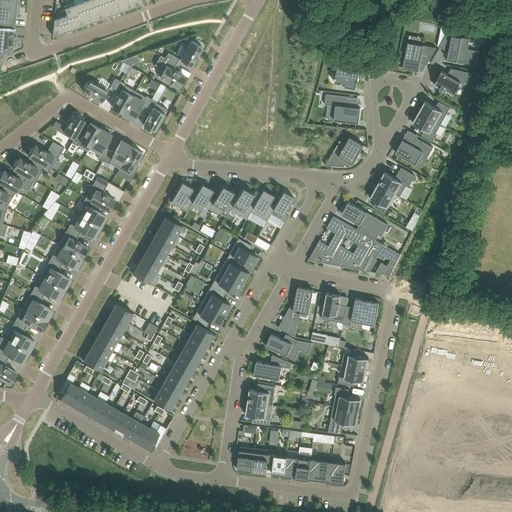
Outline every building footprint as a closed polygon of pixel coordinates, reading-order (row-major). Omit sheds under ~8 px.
[(95,0),(87,0),(85,1),(92,21),(102,18),(95,0)] [(105,0),(95,0),(102,18),(111,15),(105,0)] [(105,0),(111,15),(121,11),(116,0),(105,0)] [(127,0),(116,0),(121,11),(130,8),(127,0)] [(85,1),(75,4),(82,25),(92,21),(85,1)] [(0,3),(0,22),(15,24),(16,13),(19,13),(20,5),(0,3)] [(74,3),(64,6),(67,15),(72,29),(82,25),(75,4),(74,3)] [(54,29),(53,35),(72,29),(67,15),(55,20),(54,20),(54,29)] [(443,25),(439,46),(440,46),(443,39),(450,27),(451,26),(443,25)] [(0,27),(0,52),(5,50),(12,47),(16,46),(16,41),(13,41),(14,29),(0,27)] [(447,59),(477,65),(480,51),(468,49),(470,39),(453,35),(455,28),(450,27),(443,39),(440,46),(439,46),(449,52),(447,59)] [(181,60),(192,66),(203,46),(201,45),(195,41),(194,41),(192,40),(181,60)] [(436,47),(408,42),(403,67),(419,70),(420,63),(427,65),(436,47)] [(5,50),(0,52),(0,56),(0,57),(1,57),(7,55),(6,54),(14,51),(12,47),(5,50)] [(168,52),(165,58),(176,64),(179,58),(168,52)] [(161,55),(155,65),(162,69),(158,75),(163,78),(163,79),(170,83),(171,82),(179,87),(180,85),(181,86),(185,79),(185,78),(186,76),(173,69),(176,64),(165,58),(161,55)] [(122,61),(121,61),(123,62),(129,65),(131,66),(133,63),(131,57),(122,61)] [(334,78),(335,78),(335,82),(345,84),(345,86),(356,88),(359,71),(338,66),(336,77),(335,76),(334,78)] [(440,72),(437,76),(438,77),(437,79),(439,80),(436,85),(453,95),(461,82),(464,84),(471,72),(451,68),(448,74),(442,70),(441,72),(440,72)] [(115,78),(109,88),(114,91),(120,81),(115,78)] [(84,88),(83,90),(102,101),(109,90),(89,79),(88,81),(87,81),(83,88),(84,88)] [(119,94),(112,107),(124,113),(136,91),(125,85),(126,84),(120,81),(114,91),(119,94)] [(160,83),(156,91),(161,94),(166,86),(160,83)] [(136,91),(124,113),(133,119),(140,106),(146,109),(152,99),(146,95),(146,97),(136,91)] [(340,120),(359,122),(361,107),(359,107),(349,106),(350,96),(326,93),(325,104),(336,105),(334,119),(340,120)] [(151,112),(143,125),(145,126),(145,127),(152,131),(152,130),(154,131),(159,123),(160,123),(164,115),(163,115),(167,109),(156,103),(157,102),(152,99),(146,109),(151,112)] [(439,101),(436,107),(425,101),(419,111),(441,124),(450,107),(439,101)] [(419,111),(413,122),(425,129),(422,135),(433,141),(437,135),(435,134),(441,124),(419,111)] [(74,113),(63,133),(73,139),(78,131),(85,119),(83,118),(84,117),(77,113),(76,114),(74,113)] [(73,139),(72,142),(77,145),(78,145),(88,151),(89,149),(101,129),(90,122),(83,134),(78,131),(73,139)] [(101,129),(89,149),(99,154),(98,157),(104,161),(110,150),(104,146),(111,134),(101,129)] [(339,155),(333,152),(326,164),(344,166),(347,161),(353,164),(361,150),(355,147),(358,141),(350,137),(339,155)] [(413,145),(403,139),(395,152),(416,164),(423,152),(429,155),(433,147),(416,138),(413,145)] [(110,150),(104,161),(108,163),(109,163),(120,169),(133,147),(121,140),(114,152),(110,150)] [(53,141),(50,146),(61,153),(64,147),(53,141)] [(29,153),(28,155),(34,159),(45,165),(52,169),(61,153),(50,146),(47,152),(34,144),(33,146),(32,146),(28,153),(29,153)] [(133,147),(120,169),(130,174),(142,153),(133,147)] [(14,166),(12,168),(19,171),(34,180),(36,181),(45,165),(34,159),(31,164),(19,157),(18,159),(17,158),(13,165),(14,166)] [(73,161),(69,168),(75,171),(79,164),(73,161)] [(385,171),(378,183),(396,194),(400,196),(406,185),(409,186),(415,175),(401,167),(395,178),(385,171)] [(0,181),(5,185),(16,191),(18,192),(22,186),(29,190),(34,180),(19,171),(16,176),(3,169),(2,171),(1,171),(0,172),(0,181)] [(98,176),(94,181),(106,188),(109,182),(98,176)] [(94,181),(85,197),(96,204),(109,211),(110,209),(111,209),(115,202),(114,202),(115,200),(103,193),(106,188),(94,181)] [(170,202),(187,211),(191,204),(194,199),(189,197),(194,188),(182,181),(170,202)] [(191,204),(201,210),(198,215),(205,218),(210,208),(214,201),(209,198),(214,190),(203,183),(194,199),(191,204)] [(396,194),(378,183),(370,197),(377,201),(373,206),(385,213),(396,194)] [(0,203),(7,207),(16,191),(5,185),(2,190),(0,188),(0,203)] [(214,201),(210,208),(226,217),(231,210),(234,203),(229,200),(234,191),(223,185),(215,199),(214,201)] [(234,203),(231,210),(247,219),(251,212),(254,205),(249,202),(254,193),(243,187),(234,203)] [(254,205),(251,212),(267,221),(271,214),(275,207),(269,204),(274,195),(263,189),(255,203),(254,205)] [(275,207),(271,214),(281,219),(294,196),(283,191),(275,207)] [(84,204),(78,215),(80,216),(81,215),(100,226),(106,216),(93,209),(96,204),(85,197),(82,203),(84,204)] [(388,224),(348,201),(342,213),(362,225),(359,230),(375,239),(375,240),(379,234),(382,236),(388,224)] [(39,226),(45,228),(50,218),(44,215),(39,226)] [(71,223),(68,229),(79,235),(81,230),(94,237),(100,226),(81,215),(80,216),(75,226),(71,223)] [(165,216),(160,225),(177,235),(183,225),(165,216)] [(321,261),(329,263),(340,245),(345,236),(351,226),(333,216),(327,227),(336,232),(328,245),(320,240),(309,259),(315,260),(318,255),(323,257),(321,261)] [(160,225),(155,235),(172,245),(177,235),(160,225)] [(344,266),(358,269),(375,239),(359,230),(351,226),(345,236),(358,244),(353,252),(340,245),(329,263),(340,265),(342,261),(346,263),(344,266)] [(68,229),(59,244),(82,258),(88,247),(75,240),(79,235),(68,229)] [(248,231),(244,237),(254,243),(257,237),(248,231)] [(155,235),(149,244),(166,254),(172,245),(155,235)] [(238,238),(229,254),(243,262),(251,267),(258,256),(249,251),(252,246),(238,238)] [(358,269),(370,271),(377,260),(375,259),(379,252),(386,256),(391,259),(387,265),(381,262),(375,272),(383,274),(384,272),(387,274),(390,275),(401,254),(375,240),(375,239),(358,269)] [(59,244),(50,260),(61,266),(64,261),(76,268),(82,258),(59,244)] [(149,244),(144,254),(161,264),(166,254),(149,244)] [(144,254),(138,264),(155,273),(161,264),(144,254)] [(220,270),(242,283),(248,272),(240,267),(243,262),(229,254),(220,270)] [(50,260),(41,275),(64,289),(70,279),(58,271),(61,266),(50,260)] [(138,264),(133,273),(150,283),(155,273),(138,264)] [(211,286),(225,294),(228,289),(236,293),(242,283),(220,270),(211,286)] [(41,275),(32,291),(43,297),(46,292),(58,299),(64,289),(41,275)] [(202,302),(224,315),(230,304),(222,299),(225,294),(211,286),(202,302)] [(282,329),(295,336),(298,322),(292,318),(294,310),(299,311),(299,312),(300,313),(301,312),(309,313),(313,290),(298,286),(296,296),(285,316),(288,318),(282,329)] [(32,291),(23,307),(46,320),(52,310),(40,303),(43,297),(32,291)] [(347,305),(340,304),(341,295),(327,292),(322,318),(343,322),(347,305)] [(354,307),(347,305),(343,322),(343,323),(351,325),(352,320),(375,325),(379,302),(356,298),(354,307)] [(218,325),(224,315),(202,302),(192,318),(207,326),(207,325),(210,320),(218,325)] [(116,303),(111,312),(128,322),(133,313),(116,303)] [(23,307),(14,322),(25,329),(28,324),(40,331),(46,320),(23,307)] [(111,312),(105,322),(122,332),(128,322),(111,312)] [(14,322),(5,338),(29,351),(34,341),(22,334),(25,329),(14,322)] [(105,322),(100,331),(117,341),(122,332),(105,322)] [(191,334),(208,343),(214,333),(197,324),(191,334)] [(94,341),(111,351),(117,341),(100,331),(94,341)] [(313,331),(311,340),(324,343),(326,334),(313,331)] [(191,334),(186,343),(203,353),(208,343),(191,334)] [(266,345),(296,358),(299,349),(309,353),(313,343),(296,339),(286,334),(283,339),(271,334),(266,345)] [(2,344),(0,346),(0,355),(7,360),(10,355),(23,362),(29,351),(5,338),(2,344)] [(94,341),(89,351),(106,360),(111,351),(94,341)] [(435,342),(432,361),(445,363),(447,344),(435,342)] [(186,343),(180,352),(197,362),(203,353),(186,343)] [(447,344),(445,363),(456,364),(458,345),(447,344)] [(458,345),(456,364),(466,366),(469,346),(458,345)] [(469,346),(466,366),(477,367),(479,348),(469,346)] [(125,347),(122,351),(129,355),(132,351),(125,347)] [(479,348),(477,367),(488,368),(490,349),(479,348)] [(490,349),(488,368),(499,370),(501,350),(490,349)] [(89,351),(83,360),(100,370),(106,360),(89,351)] [(180,352),(175,362),(192,371),(197,362),(180,352)] [(342,365),(347,366),(367,370),(369,358),(345,353),(342,365)] [(0,378),(1,379),(2,378),(10,383),(11,381),(12,382),(16,375),(16,374),(17,372),(4,365),(7,360),(0,355),(0,378)] [(254,374),(280,379),(282,366),(290,368),(291,362),(272,355),(271,363),(256,361),(254,374)] [(170,371),(187,381),(192,371),(175,362),(170,371)] [(365,382),(367,370),(347,366),(345,377),(340,376),(339,382),(355,386),(356,380),(365,382)] [(170,371),(164,381),(181,390),(187,381),(170,371)] [(63,393),(60,399),(69,404),(79,387),(72,383),(76,376),(69,373),(58,393),(59,393),(59,392),(63,393)] [(164,381),(159,390),(176,400),(181,390),(164,381)] [(319,381),(317,388),(324,389),(325,382),(319,381)] [(248,402),(273,406),(276,386),(258,383),(257,390),(250,389),(248,402)] [(358,411),(361,399),(347,396),(349,389),(336,386),(335,394),(336,394),(333,406),(358,411)] [(79,387),(69,404),(78,409),(88,392),(79,387)] [(420,387),(419,398),(437,400),(438,390),(432,389),(420,387)] [(159,390),(153,400),(170,410),(176,400),(159,390)] [(78,409),(87,414),(97,397),(88,392),(78,409)] [(97,397),(87,414),(96,419),(106,402),(97,397)] [(419,398),(418,408),(436,410),(437,400),(419,398)] [(96,419),(105,424),(115,407),(106,402),(96,419)] [(246,414),(253,415),(252,422),(270,424),(273,406),(248,402),(246,414)] [(341,433),(344,422),(356,424),(358,411),(333,406),(328,432),(341,433)] [(115,407),(105,424),(113,429),(123,411),(115,407)] [(418,408),(416,418),(434,421),(436,410),(418,408)] [(113,429),(122,434),(132,416),(123,411),(113,429)] [(132,416),(122,434),(131,439),(141,421),(132,416)] [(416,418),(415,428),(433,431),(434,421),(416,418)] [(306,428),(306,421),(291,419),(290,426),(306,428)] [(131,439),(140,444),(150,426),(141,421),(131,439)] [(150,426),(140,444),(149,450),(152,445),(156,446),(155,448),(167,428),(160,424),(157,430),(150,426)] [(243,431),(257,433),(258,426),(244,424),(243,431)] [(415,428),(414,439),(432,441),(433,431),(415,428)] [(326,434),(325,442),(335,443),(336,435),(326,434)] [(414,439),(412,449),(415,449),(421,450),(430,451),(432,441),(414,439)] [(238,470),(252,471),(255,448),(241,446),(238,470)] [(255,448),(252,471),(266,473),(268,461),(274,462),(275,454),(276,454),(276,450),(255,448)] [(296,477),(309,479),(312,459),(312,455),(299,453),(299,457),(296,477)] [(274,462),(272,474),(285,476),(287,456),(276,454),(275,454),(274,462)] [(287,456),(285,476),(296,477),(299,457),(287,456)] [(309,479),(331,481),(333,461),(312,459),(309,479)] [(331,481),(344,483),(346,463),(333,461),(331,481)] [(409,472),(406,491),(419,493),(421,474),(421,473),(409,472)] [(421,474),(419,493),(427,494),(429,474),(421,473),(421,474)] [(429,474),(427,494),(434,495),(437,476),(437,475),(429,474)] [(437,476),(434,495),(442,495),(444,477),(445,476),(437,475),(437,476)] [(444,477),(442,495),(450,496),(452,478),(452,477),(445,476),(444,477)] [(452,478),(450,496),(458,497),(460,478),(452,477),(452,478)] [(460,478),(458,497),(466,498),(468,479),(460,478)] [(480,482),(478,500),(488,501),(490,483),(480,482)] [(490,483),(488,501),(497,502),(499,484),(490,483)] [(499,484),(497,502),(507,504),(509,485),(499,484)]
